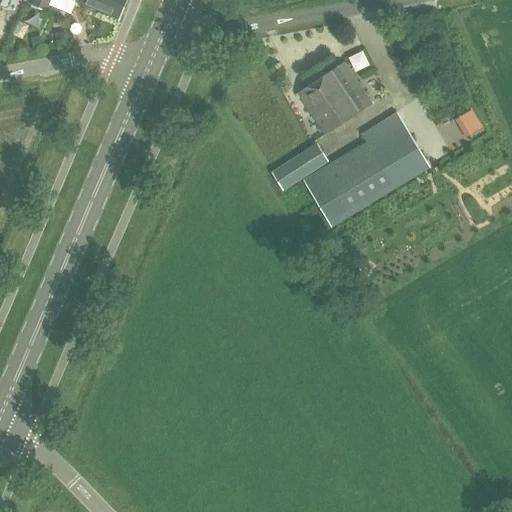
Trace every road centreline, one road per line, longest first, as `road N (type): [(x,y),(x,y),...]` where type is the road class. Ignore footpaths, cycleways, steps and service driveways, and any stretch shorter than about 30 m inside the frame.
road 1 (secondary): [(4,406),(156,47)]
road 2 (unclassified): [(156,47),(416,0)]
road 3 (unclassified): [(0,75),(156,47)]
road 4 (unclassified): [(103,511),(4,406)]
